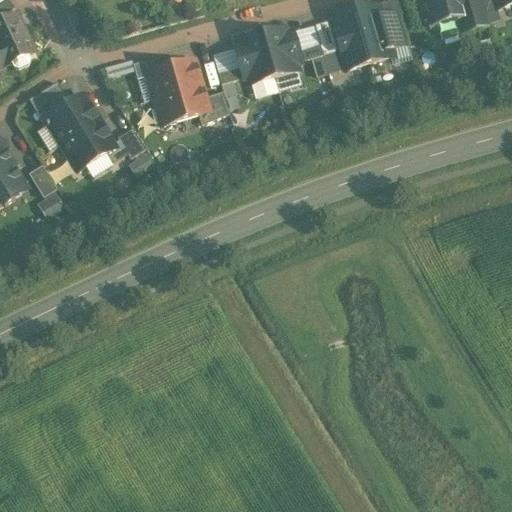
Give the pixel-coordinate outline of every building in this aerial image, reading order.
[(463,0),(419,0),(421,3),(417,4),(423,24),(426,23),(429,32),(457,24),(469,20),(464,0),(463,0)] [(481,0),(464,0),(469,20),(457,24),(461,38),(490,30),(489,27),(481,0)] [(493,0),(481,0),(489,27),(500,23),(497,11),(493,0)] [(511,0),(493,0),(497,11),(511,6),(511,0)] [(8,2),(0,7),(0,19),(14,11),(8,2)] [(378,10),(362,15),(360,11),(354,13),(369,66),(393,60),(390,52),(382,21),(378,10)] [(354,13),(347,15),(348,18),(331,23),(340,53),(346,73),(369,66),(354,13)] [(399,17),(382,21),(390,52),(407,47),(399,17)] [(17,18),(0,25),(0,71),(3,70),(3,71),(11,67),(14,72),(19,74),(28,69),(30,65),(28,59),(35,56),(34,54),(33,55),(16,19),(17,19),(17,18)] [(331,23),(314,28),(320,47),(332,43),(335,55),(340,53),(331,23)] [(285,32),(262,39),(274,81),(298,75),(295,67),(301,65),(298,55),(292,35),(286,36),(285,32)] [(262,39),(239,45),(240,49),(234,51),(240,71),(243,82),(249,80),(251,88),(274,81),(262,39)] [(332,43),(320,47),(320,49),(323,58),(335,55),(332,43)] [(320,49),(298,55),(301,65),(323,59),(323,58),(320,49)] [(163,59),(133,68),(137,82),(148,79),(148,78),(167,72),(163,59)] [(167,72),(148,78),(148,79),(155,103),(201,90),(194,65),(167,72)] [(240,71),(218,78),(221,88),(243,82),(240,71)] [(58,86),(29,103),(44,128),(46,127),(48,126),(45,122),(70,106),(58,86)] [(201,90),(155,103),(163,129),(198,119),(208,116),(204,101),(201,90)] [(223,95),(204,101),(208,116),(198,119),(201,129),(229,117),(223,95)] [(70,106),(45,122),(48,126),(46,127),(47,129),(49,128),(61,148),(100,125),(95,117),(94,117),(82,99),(70,106)] [(100,125),(61,148),(78,175),(106,157),(115,152),(112,148),(103,133),(105,132),(100,125)] [(132,133),(117,142),(118,144),(127,158),(130,163),(145,153),(132,133)] [(127,158),(118,144),(112,148),(115,152),(106,157),(113,167),(127,158)] [(0,146),(0,175),(13,168),(0,146)] [(13,168),(0,175),(0,208),(3,207),(4,209),(15,203),(13,200),(26,193),(12,169),(13,168)] [(57,193),(42,169),(29,178),(43,202),(57,193)]
